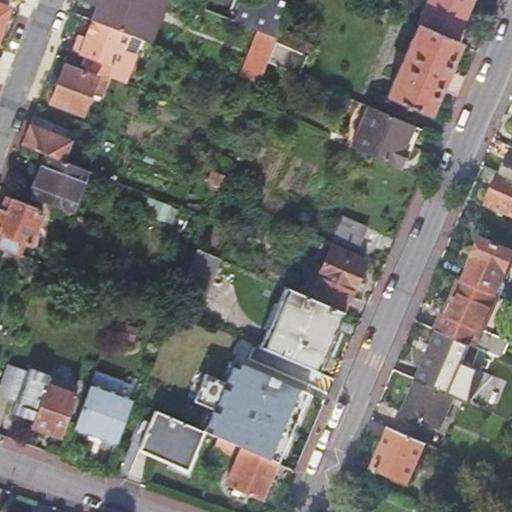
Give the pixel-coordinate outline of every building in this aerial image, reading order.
[(90,0),(88,5),(98,9),(94,20),(142,39),(145,40),(160,0),(90,0)] [(166,0),(160,0),(145,40),(150,42),(166,0)] [(278,39),(293,0),(265,0),(264,5),(251,0),(242,0),(234,22),(259,32),(278,39)] [(466,29),(478,0),(432,0),(430,5),(422,26),(423,27),(465,44),(470,31),(466,29)] [(0,27),(2,28),(9,8),(0,4),(0,27)] [(94,20),(93,20),(80,52),(90,56),(86,67),(89,68),(109,76),(125,82),(142,39),(94,20)] [(434,117),(465,44),(423,27),(392,100),(434,117)] [(241,78),(260,85),(268,64),(276,44),(278,39),(259,32),(241,78)] [(276,44),(268,64),(300,76),(308,56),(276,44)] [(101,96),(109,76),(89,68),(87,72),(83,70),(82,73),(65,67),(52,101),(83,113),(91,92),(101,96)] [(403,149),(413,125),(370,106),(353,147),(400,168),(408,151),(403,149)] [(31,126),(24,145),(47,154),(63,160),(70,141),(31,126)] [(47,154),(30,196),(76,211),(83,193),(78,191),(87,169),(63,160),(47,154)] [(511,177),(504,174),(502,173),(488,205),(511,215),(511,177)] [(0,247),(6,249),(16,252),(19,254),(24,240),(30,243),(42,210),(5,197),(0,209),(0,247)] [(353,250),(376,260),(387,235),(363,225),(353,250)] [(466,282),(498,296),(502,298),(509,282),(504,280),(511,262),(511,252),(482,240),(470,268),(472,268),(466,282)] [(310,297),(343,311),(366,261),(332,246),(310,297)] [(221,258),(198,248),(194,258),(175,307),(174,309),(198,320),(221,258)] [(6,249),(2,260),(24,268),(27,256),(19,254),(16,252),(6,249)] [(439,330),(471,344),(477,346),(498,296),(466,282),(461,280),(439,330)] [(261,347),(317,371),(343,311),(310,297),(286,287),(261,347)] [(439,330),(417,379),(418,380),(448,393),(471,344),(439,330)] [(511,343),(492,335),(485,350),(507,360),(511,348),(511,343)] [(299,387),(232,359),(202,429),(217,435),(236,443),(242,446),(268,457),(299,387)] [(8,364),(0,385),(0,394),(18,401),(16,406),(36,414),(34,419),(62,429),(74,396),(72,396),(76,387),(74,384),(27,367),(26,370),(8,364)] [(445,418),(455,396),(448,393),(418,380),(403,411),(424,420),(428,410),(445,418)] [(75,425),(117,442),(132,400),(90,384),(75,425)] [(202,429),(154,408),(138,448),(185,468),(202,429)] [(373,419),(366,435),(386,444),(392,428),(373,419)] [(410,482),(428,444),(392,428),(386,444),(376,467),(410,482)] [(232,453),(236,443),(217,435),(213,445),(232,453)] [(262,498),(277,462),(268,457),(242,446),(227,483),(262,498)] [(454,479),(448,493),(459,498),(466,484),(454,479)]
